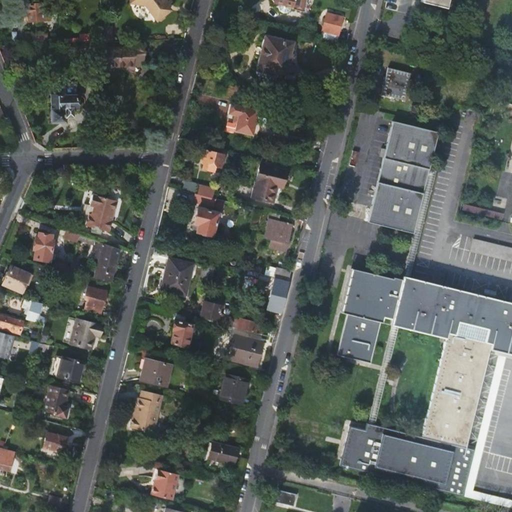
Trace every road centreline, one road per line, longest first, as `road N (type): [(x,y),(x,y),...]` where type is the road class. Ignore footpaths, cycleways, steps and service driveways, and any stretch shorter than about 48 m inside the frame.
road 1 (residential): [(257,467),(372,0)]
road 2 (residential): [(76,511),(164,153)]
road 3 (residential): [(433,511),(257,467)]
road 4 (residential): [(164,153),(203,0)]
road 5 (residential): [(164,153),(29,159)]
